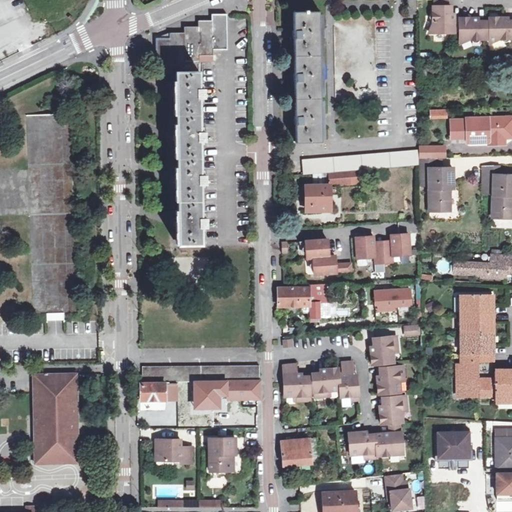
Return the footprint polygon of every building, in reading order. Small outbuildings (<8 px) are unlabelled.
[(418,13),(417,0),(408,0),(408,14),(418,13)] [(456,32),(456,17),(453,17),(453,6),(434,6),(435,21),(430,33),(456,32)] [(295,64),(296,142),(322,141),(320,11),(294,12),(295,64)] [(158,73),(168,73),(172,73),(172,67),(186,67),(186,61),(200,61),(200,55),(214,55),(214,49),(228,49),(227,14),(213,14),(213,20),(199,20),(199,27),(185,27),(185,33),(172,33),(172,39),(158,39),(158,73)] [(475,21),(475,17),(461,17),(461,44),(471,39),(488,39),(488,21),(475,21)] [(511,38),(511,20),(505,21),(505,18),(490,18),(491,44),(501,39),(511,38)] [(205,88),(200,88),(200,72),(176,72),(177,135),(179,212),(179,245),(203,244),(202,228),(207,228),(207,217),(202,217),(202,184),(207,185),(207,175),(202,175),(201,141),(206,141),(206,131),(201,131),(200,98),(205,98),(205,88)] [(428,108),(428,118),(447,118),(447,108),(428,108)] [(0,215),(31,215),(34,315),(56,314),(79,313),(78,291),(75,187),(72,114),(27,115),(29,169),(0,170),(0,215)] [(511,133),(511,117),(467,118),(468,120),(452,120),(452,136),(468,136),(468,143),(490,143),(490,139),(506,138),(511,133)] [(421,158),(444,157),(444,145),(421,146),(421,158)] [(349,171),(357,170),(420,165),(420,159),(420,150),(303,160),(304,175),(315,174),(329,173),(349,171)] [(440,158),(420,159),(420,165),(420,187),(430,187),(430,168),(440,168),(440,158)] [(430,168),(430,187),(430,211),(451,211),(451,190),(454,190),(454,168),(440,168),(430,168)] [(330,185),(349,184),(358,183),(357,170),(349,171),(329,173),(330,185)] [(329,173),(315,174),(315,185),(307,186),(307,212),(331,211),(330,185),(329,173)] [(483,196),(493,196),(495,175),(484,174),(483,196)] [(511,175),(495,175),(493,196),(492,218),(511,218),(511,175)] [(393,247),(384,248),(385,263),(394,263),(394,257),(411,255),(410,235),(392,236),(393,247)] [(375,237),(357,238),(358,259),(375,258),(376,264),(385,263),(384,248),(375,248),(375,237)] [(308,257),(314,257),(330,256),(329,243),(323,243),(323,240),(307,241),(308,257)] [(511,255),(492,254),(492,264),(455,262),(455,273),(483,274),(507,275),(507,273),(507,267),(511,267),(511,255)] [(314,257),(315,274),(331,273),(331,270),(337,269),(336,256),(330,256),(314,257)] [(332,301),(331,283),(323,284),(323,302),(332,301)] [(320,284),(310,284),(310,287),(311,306),(311,318),(321,318),(320,284)] [(279,287),(279,307),(311,306),(310,287),(279,287)] [(462,294),(462,315),(463,358),(463,364),(457,364),(458,397),(495,397),(495,402),(511,401),(511,369),(508,369),(508,372),(495,372),(495,379),(478,379),(478,363),(495,363),(495,347),(493,347),(492,322),(496,322),(496,306),(492,306),(492,294),(462,294)] [(419,324),(402,325),(403,336),(420,335),(419,324)] [(373,365),(395,363),(393,350),(398,349),(397,337),(373,339),(374,352),(372,352),(373,365)] [(342,397),(359,396),(357,375),(354,376),(353,363),(343,363),(344,377),(340,377),(341,390),(342,397)] [(143,375),(141,375),(141,382),(196,382),(201,382),(257,381),(260,381),(260,365),(256,365),(234,366),(143,366),(143,375)] [(379,395),(401,393),(400,380),(405,379),(404,367),(380,369),(381,381),(378,382),(379,395)] [(341,390),(340,377),(339,368),(326,369),(326,373),(314,374),(315,397),(328,396),(328,391),(341,390)] [(35,374),(35,393),(36,463),(79,462),(77,373),(35,374)] [(284,374),(284,397),(298,396),(299,401),(312,401),(311,377),(298,377),(298,374),(284,374)] [(260,381),(257,381),(201,382),(201,394),(198,394),(198,405),(211,404),(212,408),(220,408),(220,397),(227,397),(227,399),(250,399),(250,396),(260,396),(260,390),(261,390),(260,381)] [(167,400),(167,390),(167,383),(142,384),(142,401),(167,400)] [(380,416),(381,424),(403,423),(402,409),(407,409),(407,397),(383,398),(383,411),(380,411),(380,416)] [(511,430),(497,431),(497,469),(511,468),(511,430)] [(363,432),(352,432),(349,433),(351,455),(365,453),(365,458),(378,457),(377,456),(375,434),(363,435),(363,432)] [(375,434),(377,456),(403,454),(401,432),(382,433),(375,434)] [(439,457),(470,457),(469,433),(439,433),(439,457)] [(210,473),(235,472),(235,454),(237,454),(237,438),(210,438),(210,473)] [(287,465),(320,462),(319,438),(282,441),(283,449),(284,465),(287,465)] [(176,461),(175,440),(157,439),(157,460),(176,461)] [(183,440),(175,440),(176,461),(182,461),(182,464),(190,464),(190,447),(183,446),(183,440)] [(511,473),(498,473),(498,493),(511,493),(511,473)] [(402,475),(386,476),(388,493),(391,493),(393,511),(412,510),(410,490),(408,490),(407,483),(403,483),(402,475)] [(185,489),(193,489),(193,481),(185,481),(185,489)] [(300,486),(301,493),(315,491),(314,484),(300,486)] [(325,511),(357,511),(356,491),(325,493),(325,511)]
